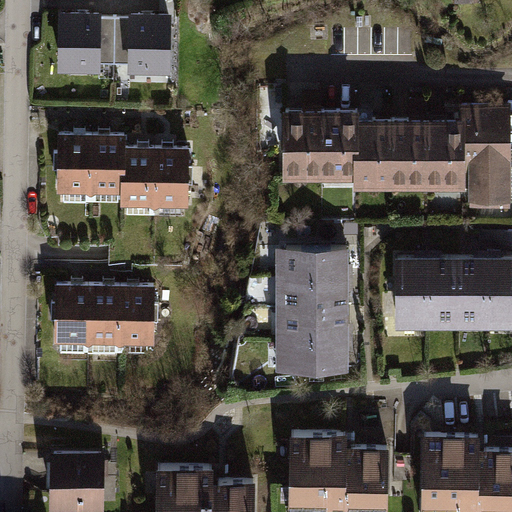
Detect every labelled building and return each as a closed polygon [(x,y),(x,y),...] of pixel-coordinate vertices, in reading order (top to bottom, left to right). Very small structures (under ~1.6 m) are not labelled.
[(102,2),(59,1),(58,62),(101,63),(101,59),(102,11),(102,2)] [(172,3),(130,3),(130,12),(129,59),(129,63),(171,64),(172,3)] [(115,12),(102,11),(101,59),(115,59),(115,12)] [(130,12),(115,12),(115,59),(129,59),(130,12)] [(470,204),(511,204),(511,144),(511,108),(509,109),(509,96),(459,97),(459,109),(460,135),(470,135),(470,184),(470,204)] [(356,110),(356,101),(280,101),(281,174),(351,174),(351,137),(356,137),(356,110)] [(460,135),(459,109),(356,110),(356,137),(351,137),(351,174),(351,185),(470,184),(470,135),(460,135)] [(126,139),(126,125),(58,125),(57,185),(121,186),(121,156),(126,156),(126,139)] [(121,199),(189,199),(189,139),(126,139),(126,156),(121,156),(121,186),(121,199)] [(274,364),(347,364),(347,240),(274,240),(274,364)] [(395,323),(511,322),(511,249),(394,250),(395,323)] [(54,335),(155,337),(156,277),(55,275),(54,335)] [(384,511),(386,439),(343,438),(344,425),(287,423),(285,511),(384,511)] [(511,511),(511,442),(478,442),(478,428),(422,427),(419,511),(511,511)] [(49,503),(104,504),(105,442),(51,441),(49,503)] [(250,511),(252,473),(209,472),(209,458),(153,457),(151,511),(250,511)]
